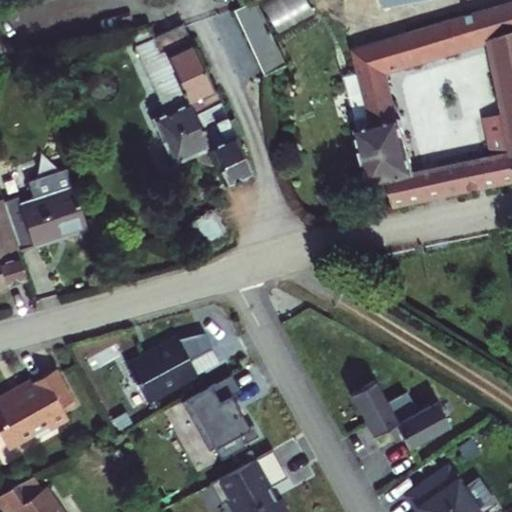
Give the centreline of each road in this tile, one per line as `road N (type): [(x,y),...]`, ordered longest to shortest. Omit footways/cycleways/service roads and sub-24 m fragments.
road 1 (residential): [(231,274),(511,208)]
road 2 (residential): [(231,274),(360,511)]
road 3 (residential): [(0,337),(231,274)]
